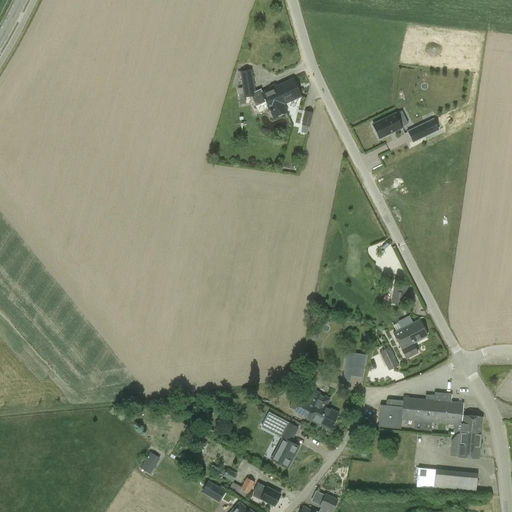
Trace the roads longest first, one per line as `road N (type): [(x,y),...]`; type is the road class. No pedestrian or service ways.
road 1 (unclassified): [(291,0),(311,67),(462,361)]
road 2 (residential): [(288,511),(372,398),(462,361)]
road 3 (residential): [(508,511),(496,425),(462,361)]
